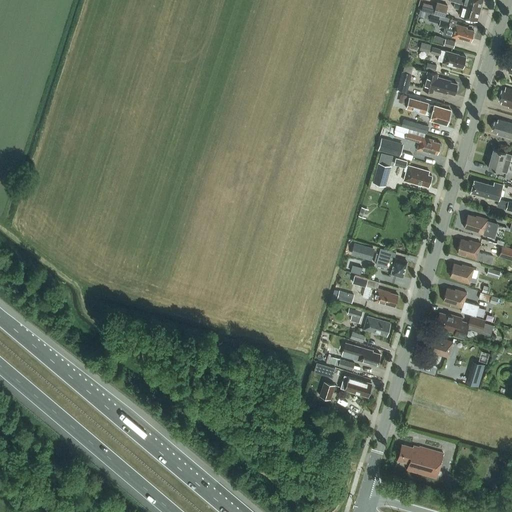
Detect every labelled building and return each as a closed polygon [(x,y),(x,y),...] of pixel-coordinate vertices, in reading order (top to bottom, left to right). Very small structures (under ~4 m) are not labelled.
[(448,0),(449,0),(455,2),(480,9),(482,0),(448,0)] [(421,10),(445,17),(449,5),(437,2),(436,5),(423,2),(421,10)] [(477,20),(480,9),(455,2),(453,7),(460,10),(459,15),(477,20)] [(431,14),(429,21),(437,23),(439,17),(431,14)] [(444,28),(443,34),(463,40),(464,39),(471,41),(472,37),(473,36),(474,34),(473,33),(474,30),(467,28),(467,27),(456,24),(457,21),(452,19),(451,23),(441,20),(440,26),(444,28)] [(433,41),(444,44),(446,39),(441,37),(435,35),(433,41)] [(444,44),(444,45),(454,48),(456,41),(446,38),(446,39),(444,44)] [(431,44),(422,42),(420,50),(429,53),(431,44)] [(455,66),(463,68),(466,56),(459,54),(446,50),(446,51),(432,47),(431,53),(439,55),(437,60),(442,62),(447,64),(447,65),(455,67),(455,66)] [(428,62),(426,68),(436,71),(438,65),(428,62)] [(407,92),(414,66),(403,64),(397,90),(407,92)] [(454,95),(455,92),(457,90),(458,87),(457,86),(457,84),(450,82),(450,81),(437,77),(438,74),(427,71),(422,89),(433,92),(433,90),(447,94),(447,93),(454,95)] [(508,107),(511,108),(511,89),(505,87),(504,91),(501,90),(499,99),(502,100),(501,103),(509,106),(508,107)] [(405,104),(407,96),(398,93),(397,98),(399,99),(399,102),(405,104)] [(430,120),(447,125),(451,110),(428,104),(428,103),(409,98),(406,108),(426,114),(426,111),(432,112),(430,120)] [(492,126),(492,127),(492,129),(498,131),(497,134),(511,137),(511,123),(498,119),(497,122),(494,121),(494,123),(493,123),(492,126)] [(417,123),(415,130),(426,133),(428,134),(430,127),(417,123)] [(425,138),(426,133),(415,130),(398,125),(396,129),(406,132),(425,138)] [(425,138),(406,132),(405,138),(419,142),(417,149),(430,153),(430,152),(437,154),(438,151),(440,150),(440,148),(439,146),(440,143),(433,141),(433,140),(425,138)] [(403,144),(382,137),(378,150),(400,156),(403,144)] [(488,168),(500,171),(507,173),(511,155),(506,153),(493,149),(488,168)] [(390,166),(393,155),(381,152),(379,163),(378,162),(373,182),(386,186),(391,166),(390,166)] [(406,166),(407,162),(407,161),(401,159),(396,158),(394,163),(394,165),(405,168),(406,166)] [(428,174),(429,171),(412,166),(408,165),(408,167),(404,180),(420,185),(421,185),(429,187),(432,175),(428,174)] [(498,200),(500,195),(503,196),(504,191),(501,190),(503,184),(495,182),(494,186),(474,180),(471,192),(498,200)] [(362,207),(359,216),(365,218),(368,209),(362,207)] [(472,231),(483,234),(488,219),(476,215),(476,216),(468,214),(464,227),(472,230),(472,231)] [(504,241),(507,233),(495,229),(492,237),(504,241)] [(465,255),(476,259),(484,261),(486,254),(478,252),(481,243),(469,240),(469,241),(461,239),(457,252),(465,254),(465,255)] [(375,248),(354,242),(351,254),(371,260),(375,248)] [(511,247),(503,245),(500,256),(511,259),(511,247)] [(390,273),(402,277),(407,262),(394,258),(396,252),(381,248),(376,264),(384,266),(391,268),(390,273)] [(469,283),(470,281),(473,282),(474,278),(471,277),(474,268),(462,264),(462,266),(454,263),(450,276),(458,279),(458,280),(469,283)] [(487,275),(499,279),(501,272),(489,268),(487,275)] [(365,287),(366,286),(365,286),(367,279),(355,275),(352,283),(365,287)] [(367,279),(365,286),(366,286),(371,287),(377,289),(377,288),(379,282),(367,279)] [(482,292),(489,294),(491,287),(484,285),(482,292)] [(377,288),(377,289),(371,287),(368,299),(374,301),(385,304),(385,303),(395,306),(398,295),(390,293),(391,292),(377,288)] [(447,288),(443,301),(451,303),(451,304),(461,308),(460,310),(475,315),(478,304),(465,300),(467,293),(455,289),(455,290),(447,288)] [(337,299),(352,303),(354,294),(339,290),(337,299)] [(481,292),(479,299),(489,302),(491,295),(481,292)] [(492,295),(490,303),(497,305),(499,298),(492,295)] [(359,323),(363,312),(349,308),(347,314),(351,316),(350,320),(359,323)] [(443,329),(455,332),(453,336),(465,340),(469,326),(482,330),(485,320),(471,315),(468,323),(461,321),(462,318),(448,314),(448,315),(440,312),(436,326),(444,328),(443,329)] [(363,329),(386,336),(390,323),(367,316),(363,329)] [(353,332),(351,338),(364,342),(366,336),(353,332)] [(436,354),(448,357),(453,342),(441,338),(441,339),(433,337),(429,350),(437,353),(436,354)] [(381,357),(380,356),(380,354),(372,352),(373,351),(361,347),(361,349),(357,348),(358,348),(349,345),(347,352),(359,355),(358,360),(369,363),(369,362),(377,365),(378,361),(380,360),(381,357)] [(317,360),(353,370),(355,363),(319,353),(317,360)] [(467,383),(478,387),(485,364),(474,361),(467,383)] [(368,396),(369,394),(370,394),(371,389),(370,389),(371,387),(369,387),(370,383),(358,379),(357,379),(344,375),(340,388),(368,396)] [(319,395),(331,399),(335,384),(324,381),(319,395)] [(406,470),(435,478),(442,453),(419,446),(419,447),(413,445),(412,447),(401,444),(397,459),(408,463),(406,470)]
